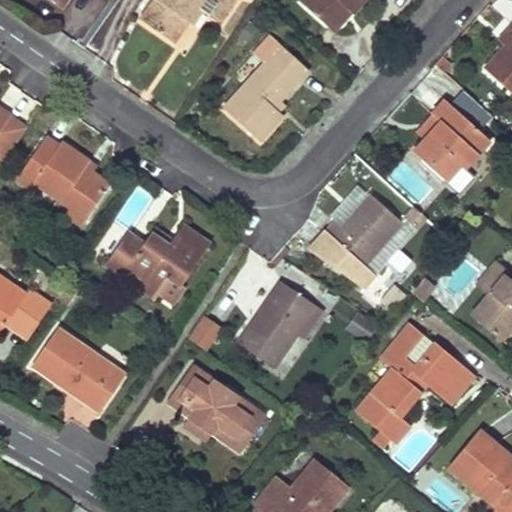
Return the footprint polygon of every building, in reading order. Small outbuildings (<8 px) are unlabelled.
[(48,0),(61,9),(66,0),(48,0)] [(152,0),(139,19),(174,43),(188,22),(198,9),(202,12),(208,16),(217,3),(228,11),(235,0),(152,0)] [(308,0),(304,5),(327,26),(344,7),(351,13),(352,13),(363,0),(308,0)] [(228,11),(217,3),(208,16),(219,24),(228,11)] [(351,13),(344,7),(327,26),(334,32),(351,13)] [(193,26),(202,12),(198,9),(188,22),(193,26)] [(511,37),(511,24),(498,40),(505,46),(511,37)] [(308,70),(270,35),(253,54),(264,63),(223,108),(259,141),(282,115),(278,112),(273,107),(279,101),(308,70)] [(511,37),(505,46),(484,69),(511,94),(511,37)] [(449,104),(444,99),(431,114),(432,115),(436,118),(449,104)] [(284,105),(279,101),(273,107),(278,112),(284,105)] [(463,169),(489,140),(449,104),(436,118),(440,122),(425,138),(412,152),(455,190),(469,174),(463,169)] [(0,130),(9,116),(0,109),(0,130)] [(436,118),(432,115),(417,131),(425,138),(440,122),(436,118)] [(0,130),(0,164),(1,165),(26,128),(9,116),(0,130)] [(59,146),(46,137),(16,179),(30,189),(35,182),(71,207),(87,218),(110,185),(92,172),(85,168),(89,162),(61,142),(59,146)] [(404,160),(388,176),(419,205),(434,188),(404,160)] [(96,167),(89,162),(85,168),(92,172),(96,167)] [(307,250),(363,288),(374,275),(363,265),(414,208),(402,197),(389,211),(370,194),(341,227),(334,220),(307,250)] [(87,218),(71,207),(65,215),(81,226),(87,218)] [(105,264),(122,276),(125,272),(143,284),(140,288),(155,299),(170,277),(181,286),(209,244),(181,225),(171,241),(167,246),(150,234),(143,244),(126,233),(105,264)] [(153,229),(150,234),(167,246),(171,241),(153,229)] [(475,285),(488,295),(471,316),(500,340),(511,325),(511,280),(505,275),(508,271),(496,261),(475,285)] [(125,272),(122,276),(140,288),(143,284),(125,272)] [(0,332),(26,294),(0,276),(0,332)] [(65,285),(54,277),(46,290),(56,297),(65,285)] [(316,306),(280,281),(237,343),(273,368),(297,333),(316,306)] [(76,292),(65,285),(56,297),(67,305),(76,292)] [(403,297),(391,286),(379,301),(391,311),(403,297)] [(322,311),(316,306),(297,333),(304,337),(322,311)] [(184,333),(206,349),(222,326),(200,310),(184,333)] [(390,440),(394,443),(408,425),(398,417),(425,384),(449,404),(473,375),(434,342),(433,344),(415,366),(404,356),(422,334),(410,324),(380,360),(391,369),(356,412),(380,432),(373,441),(382,449),(390,440)] [(31,366),(67,391),(69,387),(87,399),(84,404),(98,413),(125,374),(112,365),(58,328),(31,366)] [(415,366),(433,344),(422,334),(404,356),(415,366)] [(265,417),(223,388),(222,390),(217,387),(218,384),(191,366),(166,401),(191,419),(210,431),(241,453),(265,417)] [(87,399),(69,387),(67,391),(66,392),(84,404),(87,399)] [(203,441),(210,431),(191,419),(185,428),(203,441)] [(510,457),(479,431),(448,468),(501,511),(511,511),(511,464),(507,461),(510,457)] [(348,487),(314,459),(291,488),(276,477),(253,505),(261,511),(272,511),(273,511),(328,511),(329,510),(348,487)]
